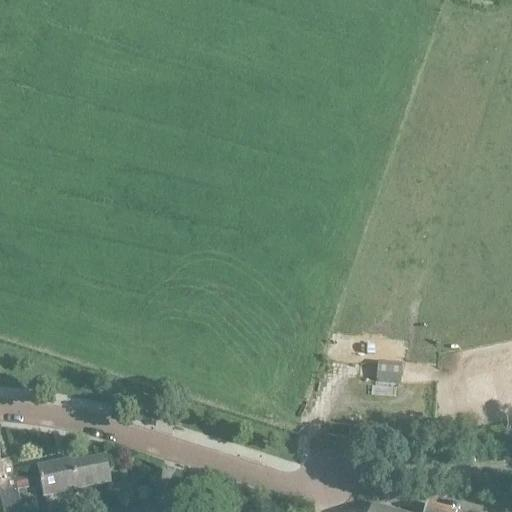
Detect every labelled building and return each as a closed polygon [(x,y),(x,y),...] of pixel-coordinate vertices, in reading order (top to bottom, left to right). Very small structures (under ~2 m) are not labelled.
[(377,382),(400,384),(402,366),(379,363),(377,382)] [(110,485),(105,460),(78,466),(77,461),(36,470),(42,500),(110,485)] [(0,497),(3,511),(19,511),(18,504),(13,483),(9,462),(0,463),(0,497)] [(33,489),(30,479),(13,483),(18,504),(28,502),(25,491),(33,489)] [(198,485),(193,499),(204,503),(209,489),(198,485)]
